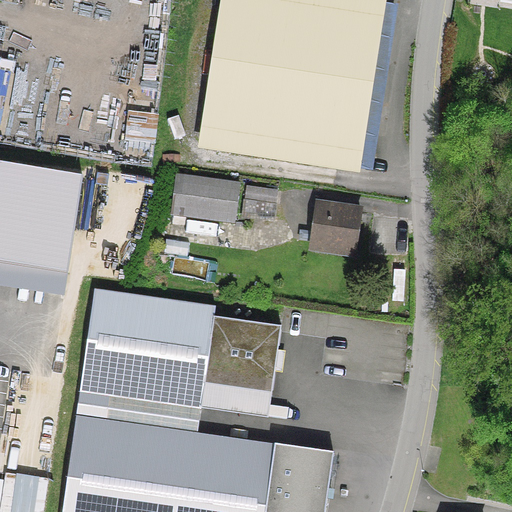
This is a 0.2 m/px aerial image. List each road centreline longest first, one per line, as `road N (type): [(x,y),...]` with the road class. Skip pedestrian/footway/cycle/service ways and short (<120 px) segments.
road 1 (residential): [(396,511),(425,382),(422,177),(436,0)]
road 2 (unknown): [(253,399),(417,422)]
